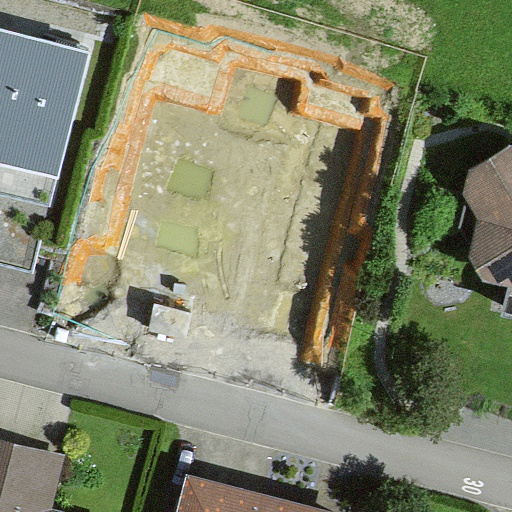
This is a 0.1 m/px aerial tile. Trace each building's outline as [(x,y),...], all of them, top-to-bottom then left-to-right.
[(96,47),(0,25),(0,195),(59,209),(96,47)] [(271,85),(170,57),(134,189),(235,217),(271,85)] [(511,146),(483,167),(475,195),(487,213),(488,264),(511,272),(511,146)] [(64,445),(0,431),(0,511),(53,511),(50,511),(64,445)] [(356,511),(357,511),(190,473),(180,511),(356,511)]
